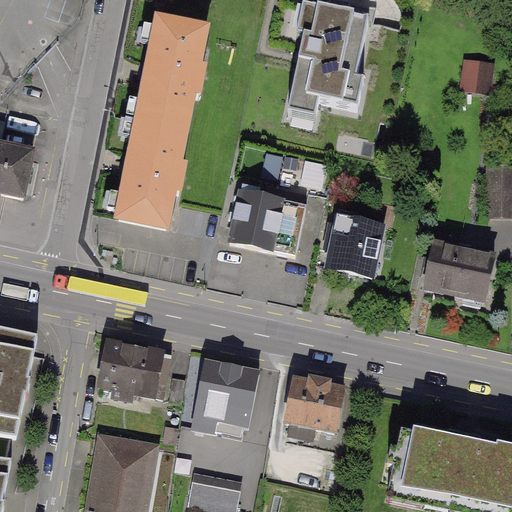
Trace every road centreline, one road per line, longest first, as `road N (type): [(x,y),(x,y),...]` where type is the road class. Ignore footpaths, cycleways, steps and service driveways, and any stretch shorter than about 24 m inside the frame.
road 1 (secondary): [(85,296),(511,390)]
road 2 (residential): [(85,296),(48,511)]
